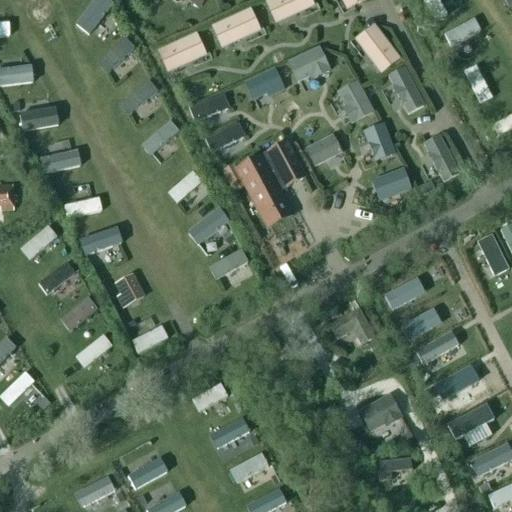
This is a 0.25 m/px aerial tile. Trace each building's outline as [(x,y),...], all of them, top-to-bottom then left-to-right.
[(87,38),(112,6),(104,0),(94,0),(74,28),(87,38)] [(183,0),(198,9),(203,0),(183,0)] [(314,10),(309,0),(273,0),(264,5),(274,28),(314,10)] [(338,0),(346,13),(368,1),(367,0),(338,0)] [(421,0),(435,24),(446,18),(436,0),(421,0)] [(511,5),(511,0),(502,0),(507,8),(511,5)] [(260,34),(249,11),(209,29),(220,53),(260,34)] [(450,50),(480,34),(473,22),(444,38),(450,50)] [(0,39),(11,39),(10,26),(0,26),(0,39)] [(380,78),(400,63),(374,28),(354,43),(380,78)] [(206,59),(195,36),(155,55),(166,78),(206,59)] [(105,78),(133,51),(123,41),(95,67),(105,78)] [(318,52),(288,66),(297,84),(312,78),(313,81),(328,74),(318,52)] [(0,89),(35,86),(33,69),(0,72),(0,89)] [(480,108),(492,102),(476,69),(463,75),(480,108)] [(424,109),(404,71),(387,80),(407,118),(424,109)] [(272,72),(244,83),(251,102),(280,91),(272,72)] [(127,120),(157,96),(147,84),(118,108),(127,120)] [(356,86),(338,95),(346,110),(343,111),(350,126),(371,115),(356,86)] [(229,112),(224,98),(187,112),(192,126),(229,112)] [(23,135),(59,129),(56,111),(20,117),(23,135)] [(498,139),(511,131),(511,117),(492,128),(498,139)] [(149,160),(178,135),(168,124),(139,150),(149,160)] [(374,162),(394,152),(380,124),(360,134),(374,162)] [(245,140),(238,127),(203,144),(210,157),(245,140)] [(331,139),(306,152),(315,169),(326,163),(325,161),(339,154),(331,139)] [(442,187),(460,178),(440,139),(422,148),(442,187)] [(267,231),(292,218),(279,194),(304,181),(285,145),(236,171),(267,231)] [(82,170),(79,154),(40,162),(43,178),(82,170)] [(245,190),(233,168),(222,174),(233,196),(237,194),(245,190)] [(378,205),(411,191),(402,170),(370,184),(378,205)] [(175,208),(201,186),(191,175),(166,197),(175,208)] [(429,186),(419,191),(422,198),(432,193),(429,186)] [(0,213),(13,213),(12,189),(0,189),(0,213)] [(103,214),(100,202),(64,209),(67,222),(103,214)] [(196,250),(229,226),(218,212),(186,236),(196,250)] [(511,228),(499,234),(511,260),(511,228)] [(30,264),(58,240),(48,229),(20,253),(30,264)] [(121,248),(115,231),(77,245),(82,261),(121,248)] [(232,237),(224,243),(228,247),(235,242),(232,237)] [(509,274),(491,239),(476,247),(494,282),(509,274)] [(215,285),(247,266),(240,254),(208,272),(215,285)] [(45,299),(74,278),(65,266),(36,288),(45,299)] [(144,299),(132,276),(114,285),(120,297),(116,299),(122,310),(144,299)] [(425,298),(417,283),(384,300),(392,315),(425,298)] [(68,337),(96,315),(86,302),(58,325),(68,337)] [(374,340),(358,311),(328,328),(337,342),(352,334),(360,348),(374,340)] [(441,329),(433,313),(400,330),(408,346),(441,329)] [(130,342),(156,331),(151,320),(125,331),(130,342)] [(137,358),(167,343),(160,330),(130,345),(137,358)] [(461,349),(454,335),(417,355),(425,369),(461,349)] [(83,373),(111,350),(102,339),(74,361),(83,373)] [(0,366),(16,351),(6,341),(0,346),(0,366)] [(380,351),(376,344),(366,350),(369,357),(380,351)] [(420,364),(415,355),(408,359),(412,368),(420,364)] [(445,403),(477,386),(470,374),(438,391),(445,403)] [(0,401),(8,410),(34,385),(24,375),(0,398),(0,401)] [(197,418),(226,400),(219,388),(190,405),(197,418)] [(438,398),(434,390),(426,394),(431,402),(438,398)] [(44,400),(37,407),(41,412),(49,405),(44,400)] [(400,421),(389,400),(360,415),(370,434),(384,426),(386,429),(400,421)] [(494,424),(486,409),(446,430),(455,446),(494,424)] [(215,455),(249,437),(241,422),(208,440),(215,455)] [(414,446),(408,436),(401,439),(407,450),(414,446)] [(254,439),(249,442),(252,449),(257,446),(254,439)] [(511,464),(511,458),(506,448),(468,467),(475,483),(511,464)] [(235,487),(267,469),(260,457),(228,474),(235,487)] [(380,476),(378,476),(379,484),(391,483),(390,476),(411,474),(410,462),(379,465),(380,476)] [(134,495),(167,477),(159,463),(126,481),(134,495)] [(125,480),(121,473),(115,476),(119,483),(125,480)] [(78,511),(82,511),(114,496),(106,482),(72,499),(78,511)] [(487,487),(478,491),(481,499),(491,495),(487,487)] [(494,511),(511,503),(511,487),(486,500),(491,511),(494,511)] [(246,511),(274,511),(285,506),(278,492),(245,510),(246,511)] [(124,504),(120,496),(115,498),(118,506),(124,504)] [(183,511),(185,511),(177,497),(150,511),(183,511)] [(140,510),(146,507),(142,499),(136,502),(140,510)]
